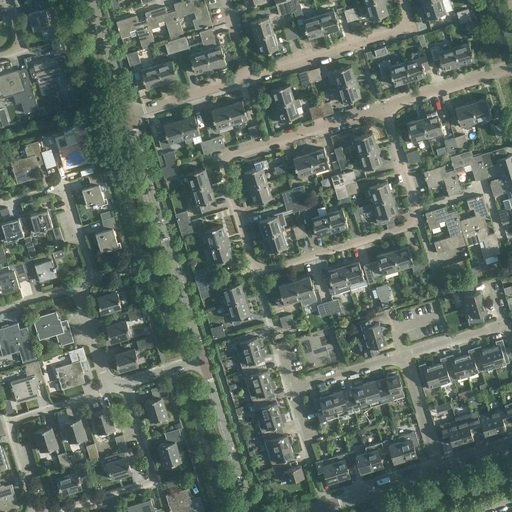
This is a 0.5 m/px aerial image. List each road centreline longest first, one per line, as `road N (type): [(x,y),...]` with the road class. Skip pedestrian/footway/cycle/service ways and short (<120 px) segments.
road 1 (residential): [(384,108),(420,222),(256,273),(220,159),(273,142)]
road 2 (tertiary): [(204,360),(127,114)]
road 3 (residential): [(53,511),(153,481),(125,385)]
road 4 (residential): [(246,77),(411,27),(403,0)]
road 5 (residential): [(107,390),(11,424),(34,511)]
road 6 (residential): [(75,286),(89,265),(65,194),(47,189),(0,204)]
road 7 (tertiary): [(251,511),(204,360)]
road 8 (residential): [(384,108),(511,69)]
road 9 (residential): [(127,114),(246,77)]
road 10 (tertiary): [(322,506),(438,471)]
road 11 (residential): [(438,471),(403,356)]
